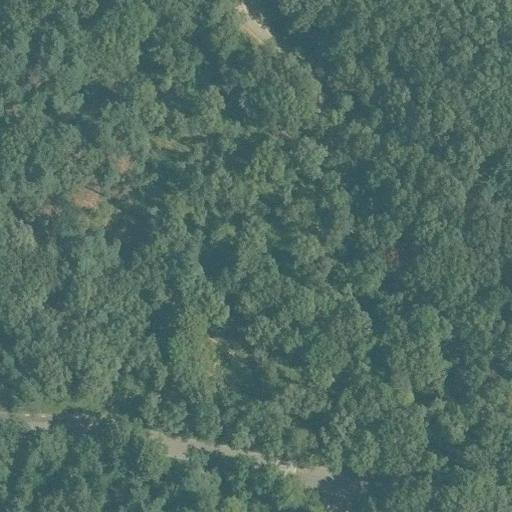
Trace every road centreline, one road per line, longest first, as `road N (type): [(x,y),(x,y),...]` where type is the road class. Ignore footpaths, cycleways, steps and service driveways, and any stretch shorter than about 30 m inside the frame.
road 1 (unclassified): [(354,482),(127,434),(0,421)]
road 2 (unclassified): [(507,511),(354,482)]
